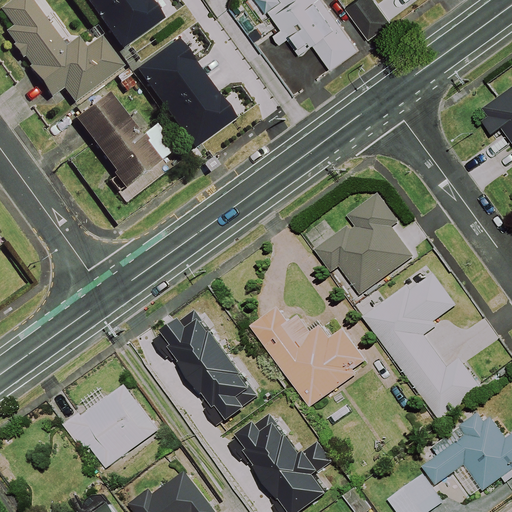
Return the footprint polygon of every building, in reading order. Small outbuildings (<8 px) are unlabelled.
[(34,6),(29,0),(12,0),(0,8),(0,11),(11,27),(4,32),(51,99),(64,90),(74,105),(123,71),(101,39),(86,50),(78,40),(64,50),(34,6)] [(161,20),(146,0),(82,0),(118,50),(161,20)] [(359,50),(323,0),(255,0),(249,4),(279,46),(289,39),(300,54),(314,44),(331,69),(359,50)] [(232,120),(177,43),(135,73),(190,149),(232,120)] [(160,164),(110,94),(75,119),(124,189),(160,164)] [(399,222),(382,197),(352,218),(357,225),(320,251),(334,272),(341,267),(361,295),(415,257),(393,226),(399,222)] [(459,305),(429,264),(405,282),(409,288),(387,304),(379,293),(359,307),(441,420),(484,389),(463,359),(450,368),(428,336),(439,328),(435,322),(459,305)] [(295,323),(284,307),(257,327),(314,406),(374,363),(349,328),(335,338),(326,325),(316,332),(305,316),(295,323)] [(253,367),(236,344),(199,372),(225,408),(204,424),(216,440),(211,444),(231,471),(277,437),(285,448),(306,432),(280,397),(256,365),(253,367)] [(161,431),(129,385),(69,426),(87,452),(94,447),(108,468),(161,431)] [(511,432),(507,437),(488,410),(438,447),(444,455),(428,467),(440,484),(457,471),(476,497),(505,476),(508,481),(511,478),(511,432)] [(222,511),(188,467),(136,506),(140,511),(222,511)] [(306,511),(277,471),(249,492),(263,511),(306,511)] [(431,511),(445,502),(426,475),(391,500),(400,511),(431,511)] [(376,511),(358,487),(346,496),(357,511),(376,511)] [(119,511),(113,502),(99,511),(119,511)]
